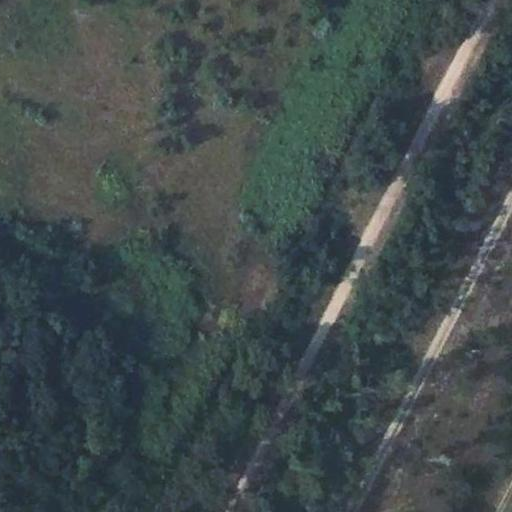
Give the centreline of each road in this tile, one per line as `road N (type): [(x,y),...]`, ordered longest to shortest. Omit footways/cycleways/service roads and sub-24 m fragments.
road 1 (track): [(224,511),(485,0)]
road 2 (track): [(0,196),(90,235),(140,234),(229,143),(317,0)]
road 3 (track): [(511,178),(346,511)]
